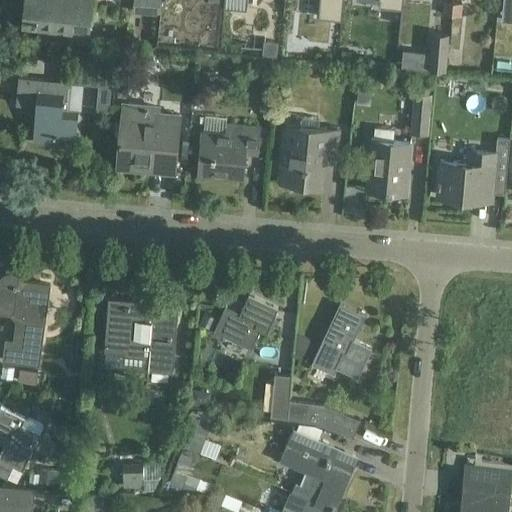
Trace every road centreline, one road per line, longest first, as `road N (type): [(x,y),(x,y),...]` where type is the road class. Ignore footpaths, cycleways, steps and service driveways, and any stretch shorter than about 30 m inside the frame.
road 1 (residential): [(0,213),(433,253)]
road 2 (residential): [(407,511),(433,253)]
